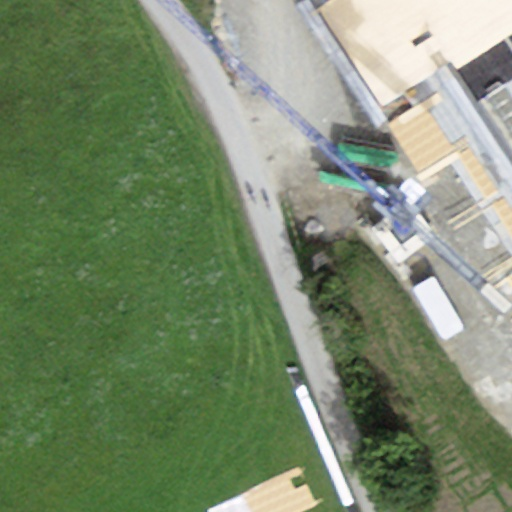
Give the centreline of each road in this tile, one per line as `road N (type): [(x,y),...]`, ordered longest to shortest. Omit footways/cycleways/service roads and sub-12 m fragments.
road 1 (unclassified): [(381,511),(327,393),(248,164),(158,0)]
road 2 (track): [(298,310),(368,291),(448,305),(511,342)]
